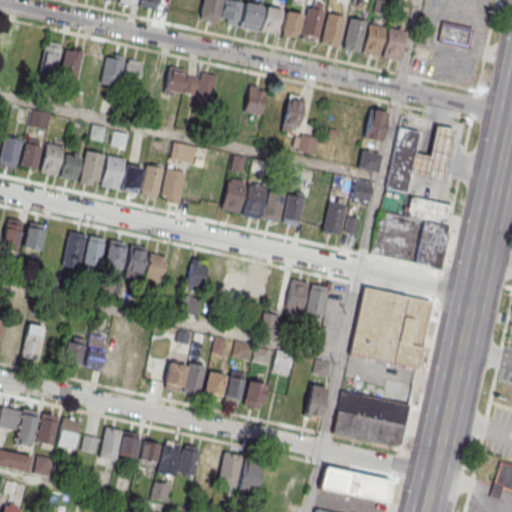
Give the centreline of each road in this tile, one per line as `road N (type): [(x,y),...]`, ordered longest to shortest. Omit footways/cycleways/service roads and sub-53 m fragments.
road 1 (residential): [(510,115),(0,0)]
road 2 (residential): [(0,191),(470,294)]
road 3 (residential): [(430,474),(0,379)]
road 4 (secondary): [(510,115),(420,511)]
